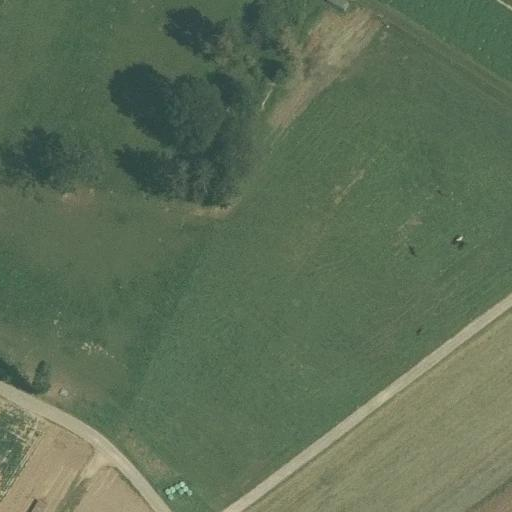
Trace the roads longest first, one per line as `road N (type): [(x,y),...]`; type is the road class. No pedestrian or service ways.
road 1 (track): [(228,511),(511,296)]
road 2 (track): [(350,0),(511,98)]
